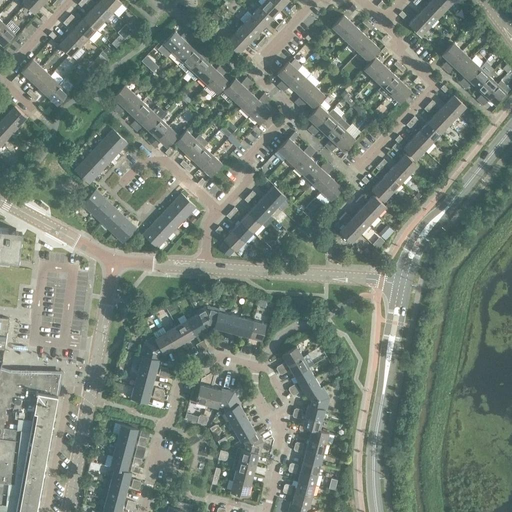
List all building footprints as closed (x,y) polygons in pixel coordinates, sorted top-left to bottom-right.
[(34,12),(43,3),(39,0),(22,0),(22,1),(34,12)] [(100,0),(99,0),(92,8),(105,19),(112,11),(100,0)] [(100,0),(112,11),(121,2),(119,0),(100,0)] [(272,17),(280,8),(271,0),(264,0),(260,5),(272,17)] [(437,17),(446,7),(438,0),(430,0),(425,5),(437,17)] [(260,5),(252,14),(264,25),(272,17),(260,5)] [(425,5),(417,14),(429,25),(437,17),(425,5)] [(92,8),(84,17),(96,28),(105,19),(92,8)] [(256,34),(264,25),(252,14),(244,22),(256,34)] [(332,26),(341,35),(352,22),(343,14),(332,26)] [(421,34),(429,25),(417,14),(409,23),(421,34)] [(84,17),(76,26),(88,37),(93,32),(96,28),(84,17)] [(244,22),(236,31),(248,42),(256,34),(244,22)] [(341,35),(350,43),(361,31),(352,22),(341,35)] [(125,23),(117,31),(124,38),(132,30),(125,23)] [(6,24),(0,30),(0,41),(3,45),(15,33),(6,24)] [(67,35),(80,46),(88,37),(76,26),(67,35)] [(190,32),(186,29),(181,35),(178,33),(175,30),(163,42),(172,51),(190,32)] [(239,52),(248,42),(236,31),(227,41),(239,52)] [(350,43),(359,51),(370,39),(361,31),(350,43)] [(193,35),(190,32),(172,51),(181,59),(192,46),(187,41),(193,35)] [(71,55),(80,46),(67,35),(59,44),(71,55)] [(116,47),(120,43),(115,38),(111,42),(116,47)] [(370,39),(359,51),(368,60),(379,47),(370,39)] [(450,44),(442,54),(448,59),(442,66),(445,69),(462,50),(453,42),(450,44)] [(181,59),(190,67),(207,49),(203,45),(198,51),(192,46),(181,59)] [(205,58),(211,52),(207,49),(190,67),(199,75),(210,63),(205,58)] [(462,50),(445,69),(449,72),(455,66),(460,71),(471,59),(462,50)] [(321,56),(315,51),(312,54),(317,59),(321,56)] [(106,58),(100,53),(94,59),(100,64),(106,58)] [(151,58),(147,55),(142,60),(144,63),(145,64),(151,58)] [(384,64),(378,59),(375,56),(364,68),(373,77),(384,64)] [(21,70),(30,79),(42,66),(32,58),(21,70)] [(325,58),(321,63),(326,67),(330,63),(325,58)] [(471,59),(460,71),(465,75),(459,82),(462,85),(480,67),(471,59)] [(283,78),(277,85),(280,88),(298,69),(288,61),(277,73),(283,78)] [(208,83),(225,65),(221,62),(215,69),(210,63),(199,75),(208,83)] [(373,77),(382,85),(393,72),(384,64),(373,77)] [(222,75),(228,69),(225,65),(208,83),(217,92),(228,80),(222,75)] [(30,79),(39,87),(50,75),(42,66),(30,79)] [(480,67),(462,85),(466,88),(472,82),(477,87),(488,75),(480,67)] [(298,69),(280,88),(284,91),(290,85),(295,90),(306,78),(298,69)] [(50,75),(39,87),(48,95),(59,83),(52,76),(54,74),(52,72),(50,75)] [(402,81),(393,72),(382,85),(390,93),(402,81)] [(488,75),(477,87),(482,92),(476,98),(480,102),(497,83),(488,75)] [(223,89),(233,98),(250,79),(246,76),(241,82),(238,80),(235,77),(223,89)] [(300,95),(295,101),(298,104),(315,86),(306,78),(295,90),(300,95)] [(253,82),(250,79),(233,98),(241,106),(253,94),(248,89),(253,82)] [(399,102),(402,98),(411,89),(402,81),(390,93),(399,102)] [(66,89),(59,83),(48,95),(57,104),(68,91),(70,89),(68,87),(66,89)] [(497,83),(480,102),(483,105),(489,98),(495,104),(506,92),(497,83)] [(119,101),(113,108),(116,111),(134,92),(124,84),(113,96),(119,101)] [(315,86),(298,104),(301,107),(307,101),(313,106),(324,94),(326,92),(323,90),(322,92),(315,86)] [(134,92),(116,111),(120,114),(126,108),(131,113),(142,101),(134,92)] [(241,106),(250,114),(267,96),(264,93),(258,99),(253,94),(241,106)] [(445,103),(457,114),(465,105),(453,94),(445,103)] [(271,110),(268,108),(265,105),(271,99),(267,96),(250,114),(259,122),(271,110)] [(136,118),(130,124),(134,127),(151,109),(142,101),(131,113),(136,118)] [(445,103),(437,111),(449,123),(457,114),(445,103)] [(313,122),(308,128),(311,131),(328,113),(319,104),(308,116),(310,119),(313,122)] [(0,107),(0,109),(18,126),(26,116),(14,105),(9,111),(2,105),(0,107)] [(0,125),(10,134),(18,126),(0,109),(0,115),(2,117),(0,119),(0,125)] [(134,127),(137,130),(143,124),(148,129),(160,117),(151,109),(134,127)] [(441,132),(441,131),(449,123),(437,111),(428,120),(441,132)] [(328,113),(311,131),(314,134),(320,128),(325,133),(337,121),(328,113)] [(154,134),(148,140),(151,144),(169,125),(162,119),(160,117),(148,129),(154,134)] [(331,138),(325,144),(328,148),(346,129),(339,123),(341,121),(339,119),(337,121),(325,133),(331,138)] [(228,120),(223,125),(227,129),(232,134),(237,128),(232,123),(228,120)] [(432,140),(433,139),(441,132),(428,120),(420,129),(432,140)] [(0,141),(1,143),(10,134),(0,125),(0,141)] [(169,125),(151,144),(155,147),(161,141),(166,146),(178,133),(169,125)] [(117,151),(120,149),(121,147),(122,148),(127,142),(113,129),(108,134),(108,133),(103,138),(117,151)] [(195,138),(186,129),(175,141),(184,150),(195,138)] [(346,129),(328,148),(332,151),(338,145),(340,147),(343,150),(355,138),(346,129)] [(412,138),(424,149),(432,140),(420,129),(412,138)] [(277,149),(286,157),(297,145),(292,140),(298,134),(298,133),(295,131),(289,137),(288,137),(277,149)] [(197,135),(195,138),(184,150),(192,158),(204,146),(206,143),(197,135)] [(98,144),(94,148),(108,161),(112,157),(113,158),(118,152),(117,151),(103,138),(103,139),(104,139),(99,144),(98,144)] [(415,158),(416,158),(424,149),(412,138),(403,147),(415,158)] [(286,157),(295,166),(312,147),(309,144),(303,150),(297,145),(286,157)] [(212,154),(204,146),(192,158),(201,166),(212,154)] [(304,174),(315,162),(310,157),(316,151),(312,147),(295,166),(304,174)] [(109,162),(108,161),(94,148),(93,149),(94,150),(89,155),(89,154),(85,158),(99,171),(102,167),(103,168),(109,162)] [(405,153),(402,156),(396,162),(408,173),(417,164),(405,153)] [(222,162),(212,154),(201,166),(210,175),(222,162)] [(99,172),(99,171),(85,158),(84,159),(85,160),(80,165),(79,164),(74,169),(88,182),(93,177),(94,178),(99,172)] [(321,167),(315,162),(304,174),(313,182),(330,164),(327,161),(321,167)] [(400,182),(408,173),(396,162),(388,171),(400,182)] [(313,182),(322,191),(333,178),(328,173),(333,167),(330,164),(313,182)] [(392,191),(400,182),(388,171),(380,179),(392,191)] [(338,183),(333,178),(322,191),(330,199),(342,186),(341,186),(347,180),(344,177),(338,183)] [(383,200),(392,191),(380,179),(371,188),(383,200)] [(277,205),(278,205),(286,196),(274,185),(265,194),(277,205)] [(87,208),(91,213),(104,198),(100,195),(101,194),(95,189),(82,203),(88,208),(87,208)] [(171,203),(172,204),(186,217),(186,216),(185,215),(190,210),(191,211),(196,206),(182,193),(177,197),(171,203)] [(257,202),(269,214),(277,205),(265,194),(257,202)] [(362,194),(358,197),(377,215),(385,205),(373,194),(370,197),(368,200),(362,194)] [(368,223),(377,215),(358,197),(355,201),(361,207),(356,212),(368,223)] [(101,222),(114,208),(110,204),(111,203),(105,198),(104,198),(91,213),(92,213),(93,212),(98,217),(97,218),(101,222)] [(249,211),(261,223),(269,214),(257,202),(249,211)] [(161,213),(162,214),(176,227),(177,226),(176,225),(181,220),(182,221),(186,217),(172,204),(168,208),(167,207),(161,213)] [(107,228),(111,232),(125,217),(121,214),(121,213),(115,207),(114,208),(101,222),(102,223),(103,222),(108,227),(107,228)] [(249,211),(240,220),(252,232),(261,223),(249,211)] [(360,232),(368,223),(356,212),(351,217),(345,211),(342,215),(360,232)] [(152,223),(153,224),(167,237),(166,236),(171,231),(172,231),(176,227),(162,214),(158,218),(158,217),(152,223)] [(352,241),(360,232),(342,215),(339,218),(345,224),(339,230),(352,241)] [(117,237),(122,242),(136,228),(131,223),(132,222),(125,217),(111,232),(112,232),(113,232),(118,236),(117,237)] [(232,229),(244,240),(252,232),(240,220),(232,229)] [(143,233),(157,247),(158,246),(157,246),(161,241),(162,242),(167,237),(153,224),(149,228),(148,227),(143,233)] [(0,257),(18,260),(22,230),(21,230),(0,227),(0,257)] [(232,229),(231,230),(224,238),(226,241),(235,249),(236,249),(244,240),(232,229)] [(223,243),(219,246),(229,255),(235,249),(226,241),(224,243),(223,243)] [(196,311),(197,313),(204,326),(205,325),(209,323),(214,324),(218,310),(219,308),(206,305),(196,311)] [(228,313),(218,310),(214,324),(213,326),(224,329),(228,313)] [(206,328),(205,325),(204,326),(197,313),(187,319),(195,334),(206,328)] [(224,329),(236,332),(240,316),(228,313),(224,329)] [(0,331),(5,331),(7,332),(9,318),(0,316),(0,331)] [(252,319),(240,316),(236,332),(248,336),(252,319)] [(187,319),(176,325),(185,340),(195,334),(187,319)] [(265,323),(252,319),(248,336),(261,339),(265,323)] [(174,346),(185,340),(176,325),(166,331),(174,346)] [(166,331),(155,337),(155,338),(162,350),(164,352),(174,346),(166,331)] [(156,358),(156,357),(158,353),(162,350),(155,338),(155,337),(154,335),(143,341),(140,354),(142,354),(156,358)] [(288,364),(302,356),(296,345),(282,354),(287,363),(288,364)] [(156,358),(142,354),(139,363),(156,368),(159,358),(156,357),(156,358)] [(306,362),(302,356),(288,364),(285,366),(278,370),(279,373),(281,374),(290,368),(295,376),(309,367),(311,367),(308,362),(306,362)] [(154,378),(156,368),(139,363),(137,374),(154,378)] [(0,394),(1,394),(9,370),(0,367),(0,394)] [(315,378),(309,367),(295,376),(301,386),(315,378)] [(9,370),(1,394),(10,395),(26,397),(29,371),(9,370)] [(26,397),(36,398),(37,391),(41,391),(44,371),(29,371),(26,397)] [(44,371),(41,391),(57,394),(61,372),(44,371)] [(137,374),(134,384),(151,389),(154,378),(137,374)] [(321,387),(315,378),(301,386),(307,396),(308,395),(321,387)] [(151,389),(134,384),(131,397),(148,401),(151,389)] [(207,404),(212,387),(200,384),(195,401),(207,404)] [(322,386),(321,387),(308,395),(311,399),(310,404),(324,408),(324,409),(326,409),(329,397),(322,386)] [(212,387),(207,404),(217,406),(218,404),(221,389),(212,387)] [(221,388),(221,389),(218,404),(222,405),(225,410),(239,402),(239,403),(240,402),(234,391),(221,388)] [(36,399),(35,401),(55,404),(57,396),(57,394),(41,391),(37,391),(36,398),(36,399)] [(0,405),(6,406),(9,406),(10,395),(1,394),(0,394),(0,405)] [(10,395),(9,406),(12,407),(11,417),(26,419),(27,404),(34,405),(35,401),(36,399),(36,398),(26,397),(10,395)] [(34,408),(34,410),(54,414),(54,413),(55,404),(35,401),(34,405),(34,408)] [(223,411),(229,420),(244,411),(239,403),(239,402),(225,410),(223,411)] [(321,419),(324,409),(324,408),(310,404),(307,404),(305,415),(321,419)] [(32,417),(32,420),(52,423),(53,421),(54,414),(34,410),(32,417)] [(229,420),(234,430),(250,421),(244,411),(229,420)] [(302,426),(307,427),(311,428),(311,427),(319,429),(321,419),(305,415),(301,414),(293,412),(292,415),(293,416),(303,419),(302,426)] [(0,437),(15,439),(17,428),(4,427),(3,427),(5,417),(5,416),(0,415),(0,437)] [(31,426),(30,429),(50,433),(51,430),(52,423),(32,420),(31,426)] [(256,432),(255,430),(250,421),(234,430),(240,440),(242,439),(256,432)] [(138,428),(121,423),(118,435),(135,439),(138,428)] [(221,429),(219,427),(212,431),(214,435),(220,431),(221,429)] [(308,438),(325,442),(328,431),(319,429),(311,427),(311,428),(308,438)] [(29,435),(28,438),(49,442),(49,439),(50,433),(30,429),(29,435)] [(245,443),(244,449),(258,452),(258,453),(259,453),(263,440),(256,430),(255,430),(256,432),(242,439),(245,443)] [(135,439),(118,435),(115,445),(132,450),(135,439)] [(217,440),(219,444),(226,441),(226,439),(225,436),(217,440)] [(15,439),(0,437),(0,503),(1,503),(1,504),(4,482),(10,483),(10,482),(11,472),(12,472),(12,471),(11,471),(12,461),(13,461),(12,461),(14,450),(15,440),(15,439)] [(27,444),(27,448),(47,452),(48,448),(49,442),(28,438),(27,444)] [(322,452),(325,442),(308,438),(306,448),(322,452)] [(115,445),(112,455),(129,459),(132,450),(115,445)] [(255,463),(258,453),(258,452),(244,449),(238,447),(235,458),(255,463)] [(26,453),(25,457),(45,461),(46,457),(47,452),(27,448),(26,453)] [(320,462),(322,452),(306,448),(303,458),(320,462)] [(129,459),(112,455),(109,466),(114,467),(114,466),(127,469),(129,459)] [(24,462),(23,467),(43,470),(44,466),(45,461),(25,457),(24,462)] [(233,467),(236,468),(253,472),(255,463),(235,458),(233,467)] [(317,472),(320,462),(303,458),(300,468),(317,472)] [(114,467),(111,478),(128,483),(131,470),(127,469),(114,466),(114,467)] [(22,471),(21,476),(42,480),(43,475),(43,470),(23,467),(22,471)] [(233,479),(250,483),(253,472),(236,468),(233,479)] [(300,468),(298,479),(314,483),(317,472),(300,468)] [(21,480),(20,486),(40,489),(41,484),(42,480),(21,476),(21,480)] [(128,483),(111,478),(109,489),(125,493),(128,483)] [(250,483),(233,479),(230,491),(247,495),(250,483)] [(312,494),(314,483),(298,479),(295,490),(312,494)] [(19,489),(18,495),(38,499),(39,493),(40,489),(20,486),(19,489)] [(109,489),(106,499),(123,503),(125,493),(109,489)] [(295,490),(292,500),(292,501),(306,505),(309,505),(312,494),(295,490)] [(18,498),(16,505),(37,508),(38,502),(38,499),(18,495),(18,498)] [(120,511),(123,503),(106,499),(103,509),(116,511),(120,511)] [(168,505),(165,511),(184,511),(185,511),(189,511),(190,511),(193,504),(174,499),(172,506),(168,505)] [(306,511),(305,510),(306,505),(292,501),(292,500),(291,500),(287,511),(306,511)]
